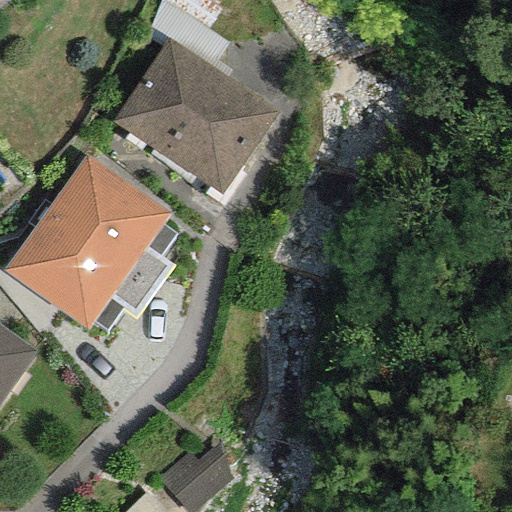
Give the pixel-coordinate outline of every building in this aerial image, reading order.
[(277,114),(168,40),(111,123),(220,197),(277,114)] [(167,214),(84,155),(1,270),(86,331),(93,321),(106,330),(121,310),(134,319),(172,267),(158,257),(174,234),(160,224),(167,214)] [(0,399),(34,352),(0,327),(0,399)] [(188,453),(158,478),(186,511),(189,511),(230,479),(221,442),(196,463),(188,453)] [(161,511),(142,493),(122,511),(161,511)]
